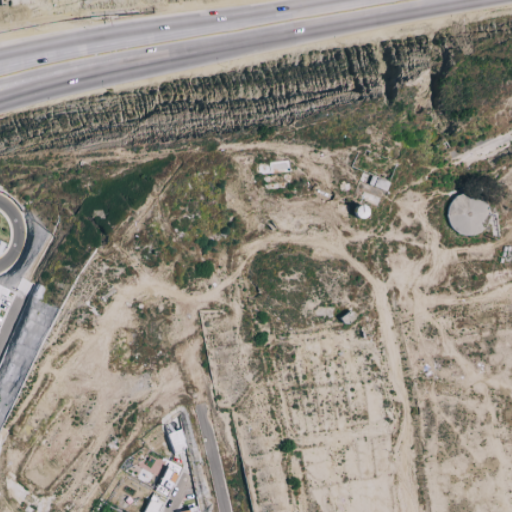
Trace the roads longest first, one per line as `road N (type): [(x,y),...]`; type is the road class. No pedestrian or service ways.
road 1 (motorway): [(140,61),(477,0)]
road 2 (motorway): [(353,0),(128,41)]
